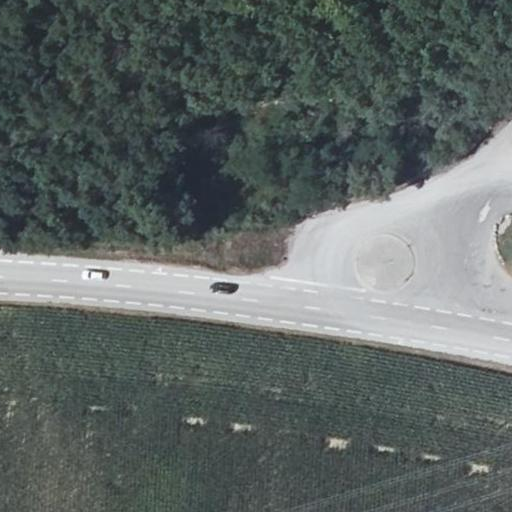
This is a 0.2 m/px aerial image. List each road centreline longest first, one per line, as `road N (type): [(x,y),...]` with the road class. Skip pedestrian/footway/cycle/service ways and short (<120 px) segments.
road 1 (secondary): [(0,278),(395,313)]
road 2 (unclassified): [(511,137),(395,313)]
